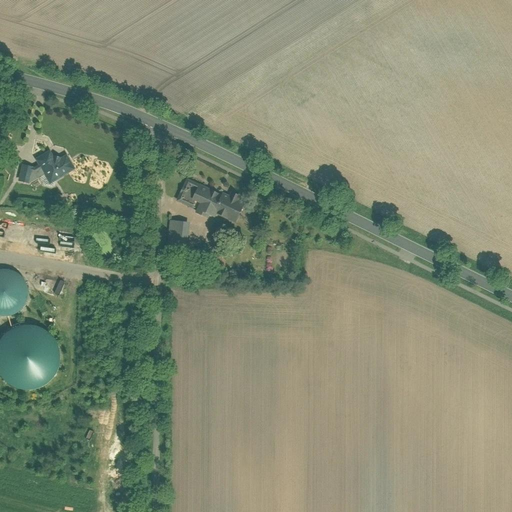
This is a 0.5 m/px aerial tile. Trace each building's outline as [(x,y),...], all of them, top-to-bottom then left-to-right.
[(33,165),(20,162),(16,180),(27,182),(42,174),(48,185),(80,168),(68,147),(60,152),(58,147),(52,150),(49,144),(33,153),(38,162),(33,165)] [(225,197),(185,178),(174,201),(206,216),(207,214),(236,227),(246,205),(240,202),(243,196),(229,189),(225,197)] [(204,227),(168,224),(167,244),(202,247),(204,227)] [(26,303),(28,295),(27,287),(24,279),(18,273),(11,269),(3,268),(0,268),(0,316),(7,317),(14,315),(21,310),(26,303)] [(58,363),(59,353),(57,343),(51,334),(44,327),(34,323),(23,323),(13,325),(5,331),(0,336),(0,373),(6,380),(16,386),(27,388),(38,386),(47,381),(54,373),(58,363)]
